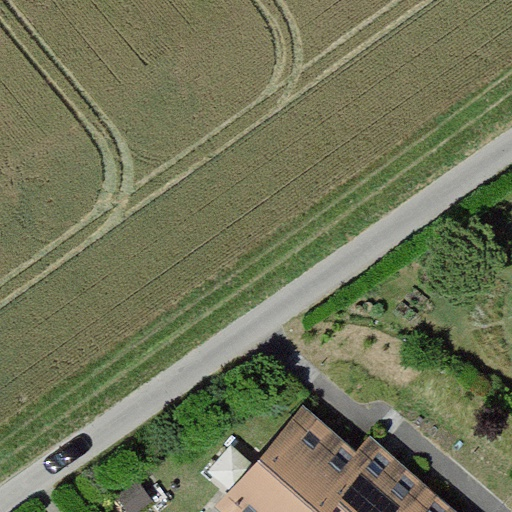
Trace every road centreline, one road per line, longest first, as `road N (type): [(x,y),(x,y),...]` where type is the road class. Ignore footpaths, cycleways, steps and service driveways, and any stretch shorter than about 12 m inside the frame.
road 1 (residential): [(0,491),(511,134)]
road 2 (track): [(503,511),(385,406),(348,403),(256,311)]
